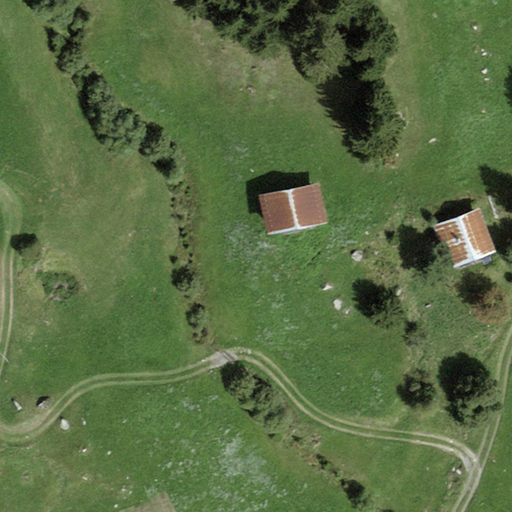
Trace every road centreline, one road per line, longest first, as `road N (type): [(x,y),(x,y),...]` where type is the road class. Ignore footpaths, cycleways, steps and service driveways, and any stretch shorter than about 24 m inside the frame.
road 1 (track): [(477,478),(464,453),(441,441),(329,421),(251,355),(173,377),(87,386),(25,435),(0,431)]
road 2 (track): [(511,350),(499,422),(456,511)]
road 3 (track): [(0,359),(10,238),(0,189)]
